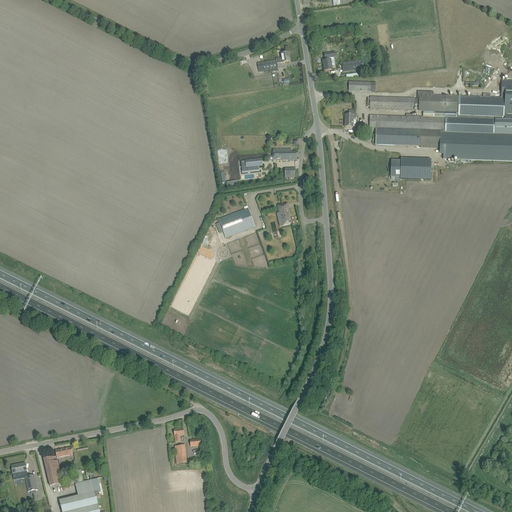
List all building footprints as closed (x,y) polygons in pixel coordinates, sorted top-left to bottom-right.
[(325,61),(323,61),(324,71),(329,70),(332,70),(331,66),(331,60),(333,60),(333,58),(336,57),(335,52),(324,54),(325,59),(325,61)] [(257,63),(258,72),(277,68),(277,64),(290,62),(289,53),(281,54),(282,58),(276,59),(276,60),(257,63)] [(342,63),(343,72),(363,69),(362,60),(342,63)] [(370,116),(369,128),(375,128),(375,145),(420,146),(420,148),(440,148),(446,149),(446,154),(443,154),(443,159),(477,160),(511,161),(511,81),(502,81),(502,88),(501,98),(490,97),(483,97),(434,96),(431,95),(431,92),(418,92),(417,95),(417,97),(419,97),(419,103),(418,111),(423,111),(423,117),(370,116)] [(349,91),(354,91),(376,92),(376,83),(349,82),(349,91)] [(370,106),(369,109),(414,110),(414,98),(370,97),(370,98),(367,98),(367,106),(370,106)] [(345,127),(353,127),(353,116),(356,116),(356,111),(349,111),(349,115),(345,115),(345,127)] [(270,156),(269,157),(269,159),(270,160),(273,160),(273,161),(292,161),(297,161),(297,158),(297,154),(297,152),(291,152),(291,150),(281,150),(273,150),(273,156),(270,156)] [(245,161),(241,162),(242,172),(259,170),(258,166),(262,166),(262,159),(245,160),(245,161)] [(391,160),(391,177),(400,177),(400,179),(431,180),(431,160),(401,159),(401,161),(391,160)] [(284,169),(285,178),(295,178),(295,169),(284,169)] [(277,206),(279,213),(280,213),(283,226),(292,224),(287,204),(277,206)] [(219,220),(226,239),(255,228),(248,209),(219,220)] [(174,430),(174,435),(174,436),(175,436),(175,442),(180,442),(180,436),(184,435),(183,429),(174,430)] [(186,463),(185,445),(174,445),(175,464),(186,463)] [(55,451),(56,456),(57,458),(73,455),(72,447),(55,451)] [(43,459),(50,487),(62,484),(56,461),(54,462),(53,457),(43,459)] [(11,466),(12,471),(13,475),(27,472),(25,463),(11,466)] [(76,472),(74,473),(76,482),(77,482),(78,483),(83,482),(81,470),(76,471),(76,472)] [(25,477),(28,492),(38,490),(35,475),(25,477)] [(99,511),(92,482),(82,484),(76,486),(78,496),(59,501),(62,511),(99,511)]
